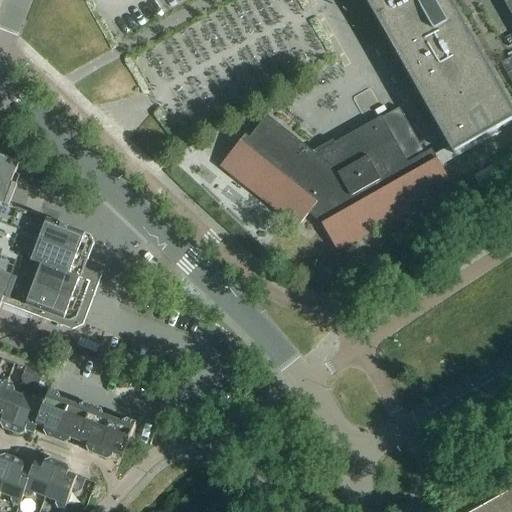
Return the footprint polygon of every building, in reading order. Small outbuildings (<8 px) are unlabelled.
[(511,0),(365,0),(453,155),(511,122),(511,107),(450,0),(501,0),(511,19),(511,0)] [(245,137),(221,168),(298,230),(309,215),(322,226),(338,254),(453,189),(432,151),(425,155),(400,110),(382,120),(382,119),(334,145),(336,148),(318,158),(267,117),(249,140),(245,137)] [(12,186),(20,166),(0,157),(0,311),(2,305),(53,324),(63,328),(73,332),(83,327),(84,324),(102,277),(84,271),(94,246),(89,238),(85,236),(47,222),(10,208),(13,198),(17,188),(12,186)] [(23,386),(29,388),(34,374),(26,371),(21,382),(23,386)] [(34,374),(29,388),(34,390),(38,388),(43,377),(34,374)] [(9,433),(13,431),(25,399),(14,395),(15,392),(13,388),(7,386),(0,403),(0,422),(2,423),(1,426),(3,431),(9,433)] [(50,392),(46,401),(37,428),(45,431),(44,434),(46,438),(56,442),(70,405),(60,401),(60,399),(59,396),(50,392)] [(36,403),(25,399),(13,431),(14,435),(20,437),(25,435),(26,432),(34,436),(37,428),(46,401),(40,399),(37,400),(36,403)] [(71,441),(79,444),(93,409),(84,405),(81,407),(80,409),(70,405),(56,442),(65,446),(70,444),(71,441)] [(89,454),(98,458),(113,421),(102,417),(103,415),(101,412),(93,409),(79,444),(88,447),(87,450),(89,454)] [(113,421),(98,458),(108,462),(113,460),(114,457),(123,460),(129,443),(136,425),(127,422),(123,423),(123,425),(113,421)] [(0,495),(1,496),(13,464),(11,459),(5,457),(1,459),(0,460),(0,495)] [(34,495),(45,500),(57,468),(56,463),(50,461),(45,463),(44,466),(36,463),(31,474),(32,474),(23,497),(24,497),(30,500),(33,498),(34,495)] [(19,509),(24,497),(23,497),(32,474),(31,474),(24,471),(25,468),(23,464),(17,462),(13,464),(1,496),(12,500),(11,503),(12,506),(19,509)] [(57,468),(45,500),(56,504),(55,506),(57,510),(62,511),(64,511),(72,493),(77,495),(81,493),(85,481),(68,475),(70,472),(67,468),(61,465),(57,468)] [(511,511),(511,491),(475,511),(511,511)]
